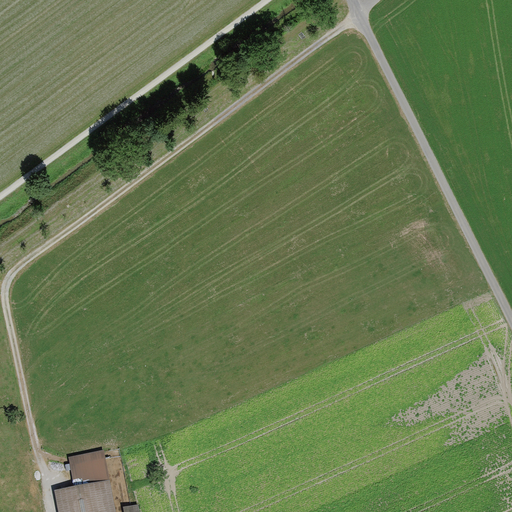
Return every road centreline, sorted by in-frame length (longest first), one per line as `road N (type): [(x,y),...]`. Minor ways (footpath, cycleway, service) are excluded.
road 1 (track): [(46,511),(6,281),(356,8)]
road 2 (track): [(356,8),(401,118),(511,326)]
road 3 (track): [(262,0),(0,195)]
